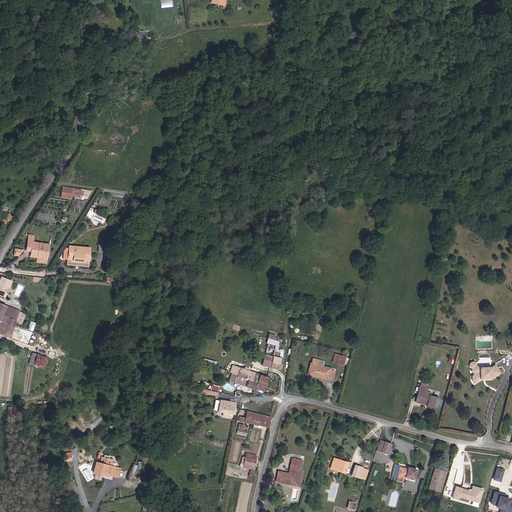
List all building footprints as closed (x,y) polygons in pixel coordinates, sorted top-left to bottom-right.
[(57,131),(52,129),(49,136),(54,138),(57,131)] [(81,193),(63,191),(62,197),(84,200),(85,196),(81,195),(81,193)] [(29,236),(26,245),(34,247),(33,250),(32,253),(37,255),(38,253),(41,254),(40,259),(48,261),(52,246),(34,241),(35,238),(29,236)] [(87,266),(89,250),(89,247),(69,245),(66,264),(87,266)] [(10,284),(2,277),(0,279),(0,296),(2,298),(7,291),(6,290),(7,288),(10,284)] [(0,330),(9,334),(27,341),(30,331),(11,324),(13,319),(22,322),(25,312),(0,303),(0,330)] [(262,365),(271,367),(282,370),(284,361),(273,357),(277,346),(279,341),(270,338),(269,343),(266,355),(262,365)] [(36,353),(33,363),(58,371),(61,362),(36,353)] [(324,361),(313,358),(308,372),(316,374),(316,373),(320,374),(320,376),(329,378),(329,376),(333,378),(336,370),(332,369),(332,367),(323,364),(324,361)] [(491,379),(498,375),(500,373),(497,368),(495,365),(491,367),(479,368),(476,366),(476,364),(473,362),(471,362),(469,365),(470,368),(472,369),(471,372),(474,374),(472,377),(472,381),(474,384),(480,380),(480,379),(480,378),(485,378),(485,379),(491,379)] [(224,372),(235,375),(234,381),(250,386),(257,387),(257,385),(265,387),(266,386),(267,375),(260,374),(253,372),(227,365),(225,371),(224,372)] [(426,386),(419,384),(414,400),(424,403),(423,405),(435,408),(438,397),(428,394),(429,391),(425,390),(426,386)] [(237,403),(221,398),(218,409),(234,413),(237,403)] [(250,427),(251,424),(268,428),(270,423),(271,418),(266,417),(245,413),(245,415),(240,414),(238,420),(247,422),(246,426),(250,427)] [(247,430),(244,430),(245,424),(238,423),(237,437),(247,438),(247,430)] [(384,441),(381,440),(377,451),(381,452),(388,454),(391,443),(384,441)] [(65,452),(67,461),(73,460),(71,451),(65,452)] [(247,454),(246,457),(245,457),(244,461),(253,463),(255,459),(255,456),(247,454)] [(100,463),(97,462),(93,474),(118,481),(122,469),(113,466),(115,461),(102,457),(100,463)] [(342,469),(341,471),(346,472),(349,463),(334,458),(331,466),(342,469)] [(295,484),(297,479),(300,480),(302,474),(298,473),(300,464),(291,462),(288,472),(279,470),(276,479),(292,484),(295,484)] [(366,468),(359,466),(355,476),(362,478),(366,468)] [(399,467),(396,476),(395,480),(402,482),(403,477),(415,480),(418,469),(411,467),(408,466),(407,469),(399,467)] [(441,471),(435,469),(429,488),(441,491),(447,469),(442,467),(441,471)] [(469,491),(454,487),(451,498),(458,500),(459,498),(477,503),(481,489),(470,486),(469,491)] [(505,495),(493,491),(489,504),(493,505),(493,508),(499,509),(498,511),(510,511),(511,508),(511,505),(508,504),(509,499),(505,498),(505,495)] [(348,501),(347,508),(356,509),(357,502),(348,501)]
